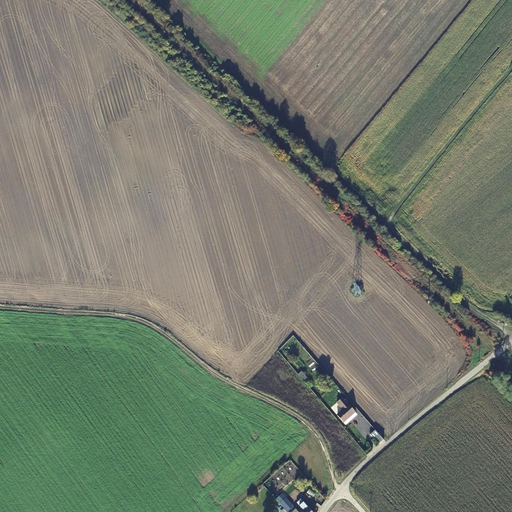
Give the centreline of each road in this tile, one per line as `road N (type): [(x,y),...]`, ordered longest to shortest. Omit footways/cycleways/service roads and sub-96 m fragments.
road 1 (track): [(0,306),(148,318),(199,364),(315,430),(339,491)]
road 2 (track): [(511,68),(390,221),(467,304),(511,336)]
road 3 (unclassified): [(511,341),(339,491)]
